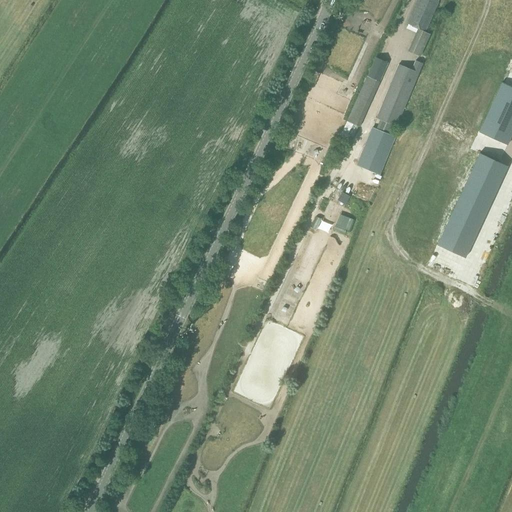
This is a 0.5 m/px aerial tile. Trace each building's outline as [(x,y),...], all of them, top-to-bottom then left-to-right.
[(417,0),(407,23),(425,32),(438,3),(437,2),(438,0),(417,0)] [(420,57),(431,35),(418,29),(408,51),(420,57)] [(376,57),(358,97),(347,121),(360,127),(371,103),(370,102),(388,63),(376,57)] [(379,129),(372,127),(357,165),(381,175),(396,136),(393,135),(422,63),(415,60),(412,70),(398,64),(376,118),(383,120),(379,129)] [(492,90),(497,93),(479,131),(508,145),(511,136),(511,86),(502,82),(500,86),(495,84),(492,90)] [(480,154),(438,244),(465,257),(502,178),(507,166),(486,156),(480,154)]
